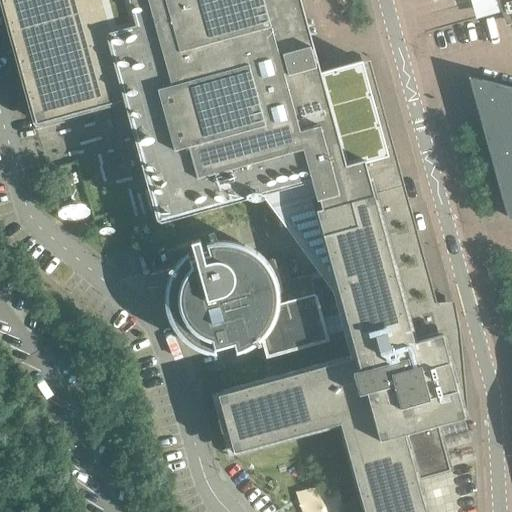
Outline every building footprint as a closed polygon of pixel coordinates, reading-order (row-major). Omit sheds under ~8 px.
[(162,218),(281,185),(389,156),(363,61),(319,73),(298,0),(0,0),(0,17),(8,45),(12,44),(13,46),(16,45),(36,119),(34,120),(36,130),(102,112),(100,105),(127,98),(160,216),(162,218)] [(511,87),(469,76),(508,217),(511,217),(511,87)] [(398,186),(389,156),(281,185),(290,219),(313,213),(318,212),(357,356),(219,394),(225,416),(219,418),(223,431),(229,430),(235,452),(341,422),(365,511),(427,511),(418,478),(453,469),(441,425),(469,417),(458,301),(435,303),(402,185),(398,186)] [(76,173),(55,179),(58,189),(78,183),(76,173)] [(167,294),(167,296),(167,297),(167,299),(167,301),(167,303),(167,305),(167,307),(168,308),(168,310),(169,312),(170,315),(173,322),(174,324),(174,326),(175,327),(177,329),(178,330),(179,332),(180,333),(181,335),(183,336),(184,338),(185,339),(187,340),(188,342),(190,343),(192,344),(193,345),(195,346),(197,347),(198,348),(200,349),(202,349),(204,350),(205,351),(207,351),(209,352),(211,352),(213,353),(215,353),(217,352),(216,348),(235,343),(237,352),(239,351),(241,351),(243,350),(244,349),(246,348),(248,347),(250,346),(251,346),(252,345),(253,344),(255,343),(257,342),(258,341),(260,339),(261,338),(263,337),(268,356),(328,339),(310,274),(291,279),(284,255),(266,260),(262,256),(260,255),(259,253),(257,252),(256,251),(254,250),(252,249),(251,248),(249,247),(247,246),(246,245),(244,245),(242,244),(241,243),(239,243),(237,242),(235,242),(233,241),(231,241),(230,241),(228,241),(226,240),(224,240),(222,240),(220,240),(218,241),(216,241),(215,241),(213,241),(211,242),(209,242),(207,243),(206,243),(204,244),(202,244),(200,238),(192,241),(194,248),(192,250),(191,251),(189,252),(187,253),(186,254),(185,255),(183,257),(182,258),(180,260),(179,261),(178,263),(177,264),(176,266),(175,267),(174,269),(173,271),(172,272),(171,274),(170,276),(170,278),(169,280),(169,281),(168,283),(168,285),(167,287),(167,288),(167,290),(167,292),(167,294)]
